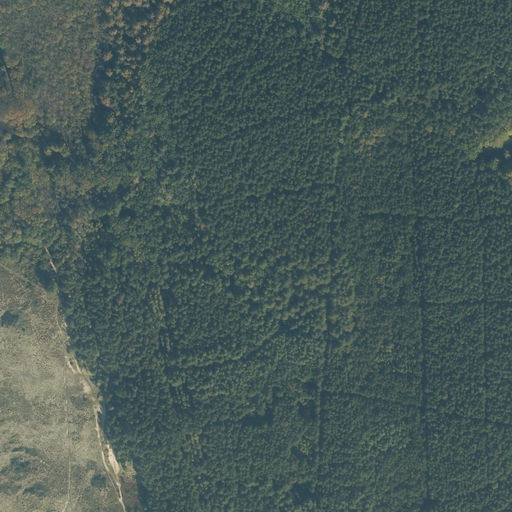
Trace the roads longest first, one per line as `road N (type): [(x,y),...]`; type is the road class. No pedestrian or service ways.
road 1 (track): [(0,41),(27,123),(21,175),(52,257),(76,358),(103,410),(127,511)]
road 2 (track): [(428,495),(419,212),(403,94)]
road 3 (track): [(488,479),(485,297),(328,299)]
road 4 (track): [(319,511),(331,247)]
road 5 (track): [(487,413),(324,387)]
road 6 (track): [(361,0),(337,55),(419,98)]
road 7 (track): [(333,209),(349,62)]
road 8 (track): [(333,209),(480,212)]
road 9 (track): [(380,511),(511,470)]
road 10 (unknown): [(480,212),(474,156),(419,98)]
